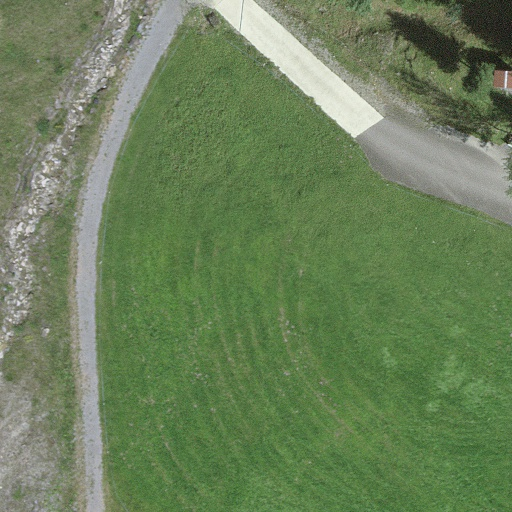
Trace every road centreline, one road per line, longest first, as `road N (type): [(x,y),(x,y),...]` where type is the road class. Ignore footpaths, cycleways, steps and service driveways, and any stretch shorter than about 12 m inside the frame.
road 1 (track): [(96,511),(88,285),(123,116),(190,0)]
road 2 (residential): [(231,0),(362,114),(405,142),(511,188)]
